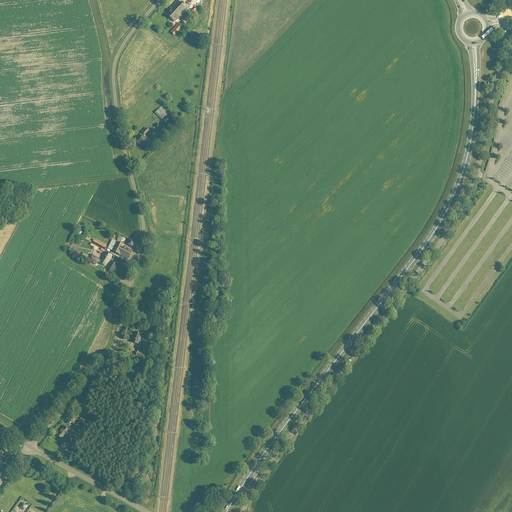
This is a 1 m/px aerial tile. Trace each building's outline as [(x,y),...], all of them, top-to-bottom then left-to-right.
[(174,22),(186,9),(177,1),(166,14),(174,22)] [(197,16),(201,11),(196,7),(192,12),(197,16)] [(185,24),(190,19),(186,15),(182,20),(185,24)] [(174,36),(181,28),(177,24),(170,32),(174,36)] [(162,120),(168,114),(160,107),(155,113),(162,120)] [(151,144),(143,136),(137,143),(140,146),(141,145),(146,149),(151,144)] [(112,239),(108,248),(112,250),(116,241),(112,239)] [(104,250),(106,247),(97,242),(96,245),(104,250)] [(128,259),(133,250),(116,242),(112,251),(128,259)] [(106,252),(101,260),(99,260),(99,259),(92,255),(88,261),(96,265),(98,262),(99,263),(105,267),(112,255),(106,252)] [(113,260),(108,270),(118,276),(123,266),(113,260)] [(141,334),(135,332),(131,342),(138,344),(141,334)] [(149,362),(151,357),(138,351),(136,356),(149,362)] [(79,413),(86,419),(90,415),(83,409),(79,413)] [(72,418),(68,414),(62,420),(67,424),(72,418)] [(56,434),(62,440),(65,436),(70,441),(75,436),(70,431),(69,431),(63,426),(56,434)]
